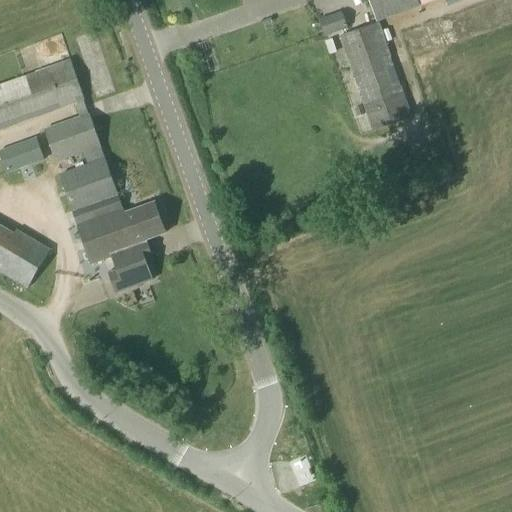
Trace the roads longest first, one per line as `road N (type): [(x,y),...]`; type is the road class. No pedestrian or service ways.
road 1 (tertiary): [(238,489),(266,418),(266,383),(127,0)]
road 2 (unclassified): [(238,489),(73,395),(40,328),(0,302)]
